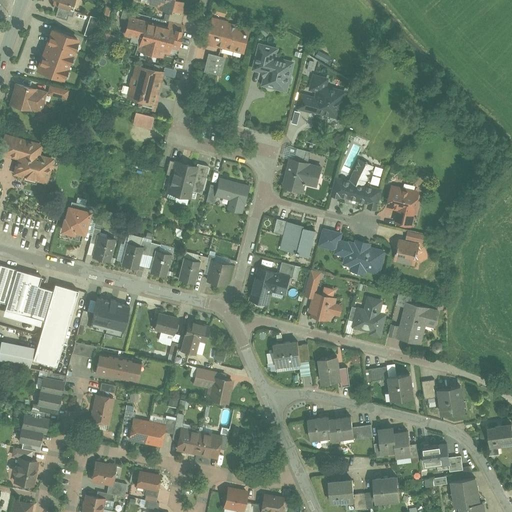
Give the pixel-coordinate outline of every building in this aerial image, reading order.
[(55,0),(54,5),(59,6),(71,10),(72,4),(74,4),(75,0),(55,0)] [(151,0),(150,4),(160,7),(159,10),(170,12),(172,13),(173,10),(184,12),(186,13),(188,3),(177,0),(151,0)] [(71,10),(59,6),(58,12),(69,15),(71,10)] [(137,13),(123,9),(121,17),(130,19),(135,20),(137,13)] [(184,12),(173,10),(172,13),(170,12),(168,20),(182,24),(184,12)] [(69,15),(58,12),(56,17),(68,20),(69,15)] [(102,19),(91,16),(89,22),(100,26),(102,19)] [(135,20),(130,19),(126,33),(132,34),(130,42),(138,45),(137,49),(162,55),(163,51),(169,52),(171,45),(179,48),(183,31),(169,27),(156,24),(156,26),(135,20)] [(226,22),(213,19),(207,42),(243,51),(249,29),(226,23),(226,22)] [(184,25),(170,21),(169,27),(183,31),(184,25)] [(100,26),(89,22),(87,28),(98,32),(100,26)] [(98,32),(87,28),(85,35),(96,39),(98,32)] [(78,39),(54,30),(51,36),(50,36),(46,47),(47,48),(46,52),(45,51),(40,63),(41,63),(39,69),(63,79),(67,69),(68,69),(75,49),(74,49),(78,39)] [(273,48),(261,45),(255,68),(262,70),(264,70),(267,76),(266,77),(267,79),(271,80),(272,79),(276,80),(274,87),(287,90),(289,83),(291,82),(292,78),(290,76),(294,62),(271,57),(273,48)] [(223,56),(208,52),(204,70),(218,74),(223,56)] [(164,72),(139,65),(136,75),(132,77),(131,83),(133,86),(131,94),(141,97),(143,90),(156,93),(159,82),(162,80),(164,72)] [(333,86),(327,85),(329,78),(316,75),(312,88),(318,90),(316,98),(318,99),(315,109),(331,113),(336,111),(338,105),(342,104),(343,98),(342,96),(343,91),(332,89),(333,86)] [(44,90),(17,83),(12,103),(38,110),(44,90)] [(50,84),(48,95),(67,100),(70,89),(50,84)] [(156,93),(143,90),(141,97),(138,106),(155,111),(159,98),(156,93)] [(316,98),(303,95),(300,108),(312,111),(315,109),(318,99),(316,98)] [(52,113),(38,110),(36,121),(50,124),(52,113)] [(154,116),(136,112),(133,124),(151,129),(154,116)] [(22,138),(8,135),(3,153),(17,157),(17,156),(21,157),(20,159),(22,160),(21,164),(20,164),(20,165),(19,165),(17,174),(47,181),(50,170),(42,168),(43,161),(46,162),(46,160),(42,159),(42,160),(37,158),(41,145),(21,140),(22,138)] [(312,151),(298,147),(295,159),(309,163),(312,151)] [(295,159),(292,159),(285,186),(303,190),(305,183),(307,184),(307,183),(314,184),(316,174),(320,175),(322,167),(309,163),(295,159)] [(360,162),(359,162),(357,165),(358,165),(358,166),(357,166),(355,169),(356,170),(350,181),(345,180),(341,195),(369,203),(371,197),(375,198),(378,188),(365,185),(366,180),(368,176),(369,177),(371,173),(370,173),(371,172),(373,169),(372,168),(374,166),(368,163),(369,162),(367,162),(366,162),(361,159),(360,162)] [(197,167),(171,160),(167,174),(172,175),(168,191),(177,195),(190,198),(192,190),(202,193),(209,166),(198,163),(197,167)] [(345,180),(336,177),(332,193),(333,193),(333,194),(340,197),(341,195),(345,180)] [(250,186),(220,178),(216,195),(217,195),(233,199),(231,208),(230,207),(230,208),(242,212),(245,202),(246,202),(250,186)] [(211,183),(207,201),(215,203),(217,195),(216,195),(218,185),(211,183)] [(404,189),(393,186),(393,187),(392,188),(391,193),(391,195),(389,206),(400,208),(397,221),(411,224),(416,202),(418,201),(419,198),(418,196),(418,194),(403,191),(404,189)] [(100,208),(80,203),(79,210),(90,213),(89,217),(97,220),(100,208)] [(79,210),(70,207),(67,220),(66,220),(63,230),(74,232),(75,230),(85,232),(89,217),(90,213),(79,210)] [(288,221),(278,219),(274,232),(285,235),(287,229),(288,222),(288,221)] [(301,226),(288,222),(287,229),(290,230),(286,248),(298,251),(297,253),(300,254),(310,256),(316,231),(301,227),(301,226)] [(101,229),(95,227),(91,242),(96,244),(99,234),(100,235),(101,229)] [(342,234),(323,229),(319,244),(338,249),(338,247),(340,241),(342,234)] [(425,234),(409,231),(407,238),(420,241),(423,242),(425,234)] [(100,235),(99,234),(96,244),(93,256),(110,260),(116,239),(100,235)] [(143,239),(129,235),(122,263),(139,267),(142,254),(144,247),(141,246),(142,240),(143,240),(143,239)] [(407,241),(401,239),(396,259),(415,263),(415,262),(419,260),(416,256),(417,251),(421,249),(419,245),(420,241),(407,238),(407,241)] [(143,240),(142,240),(141,246),(144,247),(142,254),(148,255),(151,242),(143,240)] [(370,244),(357,241),(357,244),(351,242),(350,243),(340,241),(338,247),(349,249),(345,263),(353,265),(352,270),(365,273),(366,269),(379,272),(385,251),(369,247),(370,244)] [(161,245),(151,242),(148,255),(154,257),(155,250),(159,251),(161,245)] [(159,251),(155,250),(154,257),(150,270),(167,274),(172,254),(159,251)] [(216,255),(209,253),(205,269),(204,273),(210,274),(214,260),(215,260),(216,255)] [(208,256),(200,254),(198,260),(202,261),(200,267),(205,269),(208,256)] [(198,260),(185,256),(179,277),(196,281),(200,267),(202,261),(198,260)] [(215,260),(214,260),(210,274),(209,280),(226,284),(231,264),(215,260)] [(296,265),(282,261),(279,273),(290,275),(290,277),(293,277),(296,265)] [(41,276),(0,264),(0,301),(7,303),(5,308),(44,320),(53,290),(39,286),(41,276)] [(279,273),(260,267),(251,299),(268,303),(272,290),(285,293),(290,275),(279,273)] [(321,273),(312,271),(311,278),(310,278),(306,295),(314,297),(315,294),(321,273)] [(78,290),(55,284),(53,290),(44,320),(33,359),(57,366),(78,290)] [(326,295),(318,294),(318,295),(315,294),(314,297),(310,311),(314,312),(313,315),(327,319),(328,318),(331,319),(332,312),(341,315),(344,306),(334,304),(338,290),(328,287),(326,295)] [(410,295),(400,292),(396,304),(407,307),(410,295)] [(428,306),(413,302),(414,299),(412,299),(413,295),(410,295),(407,307),(399,338),(406,339),(407,337),(420,341),(423,330),(422,330),(425,318),(436,321),(439,310),(428,308),(428,306)] [(380,302),(369,299),(366,310),(359,308),(356,321),(355,325),(372,330),(371,333),(380,335),(385,314),(378,312),(380,302)] [(128,308),(97,301),(92,324),(123,331),(128,308)] [(360,307),(353,305),(349,319),(356,321),(359,308),(360,307)] [(90,312),(83,310),(80,325),(86,327),(90,312)] [(177,319),(157,314),(153,329),(172,334),(173,334),(173,333),(177,319)] [(182,348),(182,349),(189,351),(195,352),(198,340),(205,342),(209,326),(189,321),(182,348)] [(298,341),(274,345),(277,362),(293,360),(294,363),(301,362),(299,344),(298,341)] [(97,346),(75,342),(72,353),(94,358),(97,346)] [(308,343),(299,344),(301,362),(311,360),(308,343)] [(182,348),(177,347),(173,362),(185,364),(189,351),(182,349),(182,348)] [(32,356),(0,349),(0,361),(30,368),(32,356)] [(224,362),(227,353),(218,349),(214,358),(224,362)] [(136,360),(104,354),(102,363),(98,363),(96,373),(137,381),(139,371),(135,371),(136,360)] [(337,356),(319,359),(323,383),(341,381),(339,368),(337,356)] [(348,367),(339,368),(341,381),(342,387),(350,386),(348,367)] [(389,367),(369,369),(370,381),(390,379),(389,377),(390,377),(389,367)] [(213,371),(198,368),(196,376),(201,377),(212,379),(213,371)] [(62,374),(48,371),(47,377),(61,380),(62,374)] [(390,377),(389,377),(390,379),(393,401),(414,397),(410,374),(390,377)] [(47,377),(43,377),(41,390),(62,394),(63,387),(64,381),(61,380),(47,377)] [(212,379),(201,377),(199,384),(210,387),(209,391),(210,391),(211,391),(212,391),(215,379),(212,379)] [(233,381),(215,377),(215,379),(212,391),(211,391),(210,391),(209,398),(228,402),(230,392),(229,392),(232,381),(233,381)] [(434,379),(422,381),(425,399),(437,397),(434,379)] [(116,385),(102,382),(101,389),(114,392),(116,385)] [(461,386),(440,389),(444,415),(462,412),(461,403),(464,402),(461,386)] [(62,394),(41,390),(38,404),(41,405),(55,407),(59,408),(60,402),(62,394)] [(114,398),(97,395),(92,420),(109,424),(114,398)] [(55,407),(41,405),(40,411),(46,412),(54,413),(55,407)] [(40,411),(32,409),(31,415),(44,418),(46,412),(40,411)] [(136,412),(126,409),(123,423),(133,425),(134,418),(135,418),(136,412)] [(31,415),(25,414),(22,427),(47,432),(48,425),(49,419),(44,418),(31,415)] [(352,417),(330,420),(330,416),(309,419),(312,439),(331,437),(332,440),(355,436),(353,428),(352,417)] [(135,418),(134,418),(133,425),(130,439),(146,442),(150,422),(135,418)] [(176,420),(166,418),(165,425),(164,432),(174,434),(175,425),(176,420)] [(165,425),(150,422),(146,442),(161,445),(164,432),(165,425)] [(496,428),(488,429),(490,442),(496,441),(497,445),(511,443),(511,424),(496,426),(496,428)] [(183,427),(175,425),(174,434),(173,439),(179,440),(181,431),(182,432),(182,429),(183,427)] [(372,425),(353,428),(355,436),(355,440),(374,437),(372,425)] [(47,432),(22,427),(19,441),(24,442),(39,445),(40,445),(42,439),(43,432),(47,433),(47,432)] [(394,428),(379,430),(381,443),(382,452),(384,452),(396,450),(396,448),(397,448),(394,433),(395,433),(394,428)] [(201,433),(182,429),(182,432),(181,431),(179,440),(178,449),(197,453),(201,433)] [(395,433),(394,433),(397,448),(396,448),(396,450),(397,456),(411,454),(412,454),(411,444),(409,431),(395,433)] [(220,437),(201,433),(197,453),(217,457),(219,448),(220,440),(220,439),(220,437)] [(228,436),(221,434),(220,437),(220,439),(220,440),(219,448),(226,450),(228,436)] [(39,445),(24,442),(22,448),(33,450),(38,451),(39,445)] [(381,443),(375,444),(377,457),(384,456),(384,452),(382,452),(381,443)] [(417,443),(411,444),(412,454),(411,454),(412,458),(419,457),(417,443)] [(430,445),(429,445),(429,446),(424,446),(423,446),(426,465),(449,462),(450,462),(449,458),(447,443),(431,446),(430,445)] [(22,448),(15,446),(13,455),(21,456),(21,458),(31,460),(33,450),(22,448)] [(462,456),(449,458),(450,462),(449,462),(450,471),(464,469),(462,456)] [(21,458),(20,458),(19,466),(17,465),(15,467),(14,470),(16,473),(17,473),(16,481),(33,485),(38,462),(31,460),(21,458)] [(108,464),(96,462),(93,480),(109,483),(112,484),(113,481),(116,466),(115,466),(114,464),(110,463),(108,464)] [(160,476),(140,471),(137,485),(145,487),(157,490),(157,489),(160,476)] [(447,476),(434,478),(435,485),(448,483),(447,476)] [(398,477),(374,479),(376,501),(377,501),(377,499),(390,498),(390,500),(400,499),(398,477)] [(476,478),(453,481),(457,505),(460,505),(480,502),(476,478)] [(353,479),(329,481),(331,501),(341,500),(341,498),(355,496),(354,493),(353,479)] [(113,481),(112,484),(109,483),(107,492),(116,494),(125,496),(128,484),(113,481)] [(157,490),(145,487),(143,494),(158,497),(159,489),(157,489),(157,490)] [(247,491),(229,488),(227,496),(225,497),(224,501),(226,504),(225,506),(243,510),(245,502),(247,491)] [(107,492),(98,491),(97,497),(105,499),(114,501),(116,494),(107,492)] [(372,491),(365,492),(367,507),(374,506),(372,491)] [(365,492),(354,493),(357,493),(358,508),(356,508),(367,507),(365,492)] [(97,497),(87,495),(86,501),(85,501),(84,507),(85,507),(83,511),(101,511),(105,499),(97,497)] [(285,498),(265,495),(263,505),(262,511),(263,511),(265,511),(283,511),(284,511),(285,508),(283,506),(285,498)] [(160,502),(146,500),(145,506),(158,509),(160,502)] [(30,511),(32,504),(15,501),(12,511),(30,511)] [(480,502),(460,505),(461,511),(485,511),(484,501),(480,502)] [(253,511),(254,503),(245,502),(243,510),(243,511),(253,511)] [(263,505),(254,503),(253,511),(262,511),(263,511),(262,511),(263,505)]
